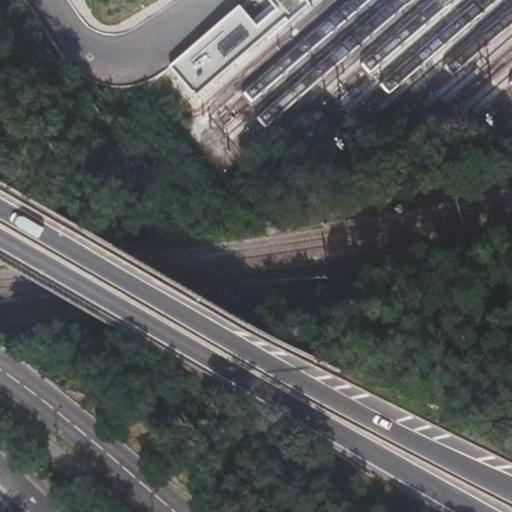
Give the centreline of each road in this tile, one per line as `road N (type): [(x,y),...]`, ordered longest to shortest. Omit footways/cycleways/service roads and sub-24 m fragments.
road 1 (motorway): [(511,487),(404,437),(0,209)]
road 2 (motorway): [(0,237),(476,511)]
